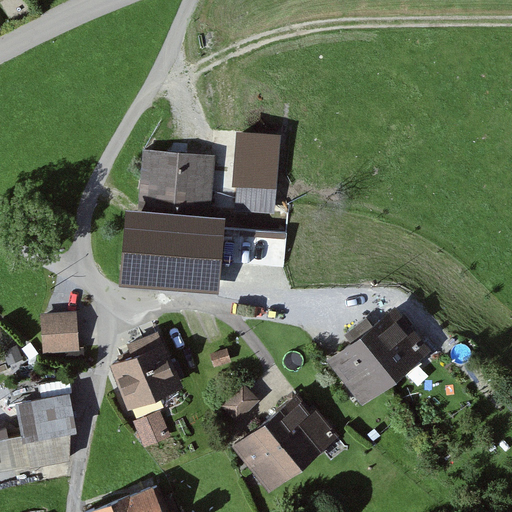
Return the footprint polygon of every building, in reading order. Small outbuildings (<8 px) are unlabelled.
[(233,187),(237,187),(236,211),(276,214),(281,136),(237,133),(233,187)] [(225,219),(211,218),(216,156),(143,150),(138,212),(126,211),(120,288),(219,295),(225,219)] [(437,352),(404,307),(333,358),(366,404),(437,352)] [(82,312),(47,314),(50,352),(84,350),(82,312)] [(170,344),(117,363),(134,408),(186,389),(170,344)] [(248,386),(225,404),(238,420),(260,401),(248,386)] [(0,471),(22,470),(28,482),(60,479),(57,464),(73,461),(71,431),(83,431),(77,394),(26,404),(31,435),(0,438),(0,471)] [(339,440),(304,396),(240,445),(275,490),(339,440)] [(162,412),(137,421),(146,447),(171,438),(162,412)] [(170,511),(159,484),(90,511),(170,511)]
